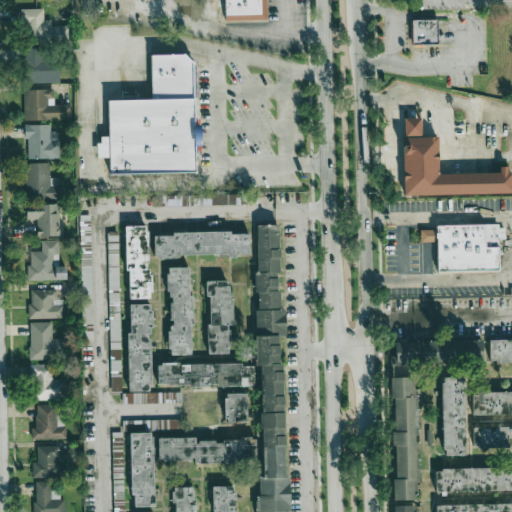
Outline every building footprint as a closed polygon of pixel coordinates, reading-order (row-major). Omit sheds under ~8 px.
[(223,0),(224,21),(266,21),(266,0),(223,0)] [(69,25),(51,26),(51,20),(43,20),(43,8),(22,9),(23,45),(70,43),(69,25)] [(410,19),(410,45),(438,45),(438,19),(410,19)] [(59,83),(59,57),(50,57),(50,48),(25,47),(24,83),(59,83)] [(108,99),(108,136),(96,136),(96,157),(108,157),(109,173),(194,172),(193,54),(150,55),(151,98),(108,99)] [(71,120),(71,104),(54,104),(53,89),(23,90),(24,121),(71,120)] [(438,137),(421,137),(420,117),(403,117),(403,194),(511,193),(511,172),(438,172),(438,137)] [(26,159),(59,158),(59,140),(50,140),(50,124),(25,125),(26,159)] [(49,162),(25,163),(26,200),(59,199),(59,177),(49,178),(49,162)] [(246,204),(246,194),(152,196),(152,206),(246,204)] [(59,204),(25,205),(26,218),(37,218),(38,236),(60,236),(59,204)] [(253,225),(257,368),(256,368),(260,511),(286,511),(286,476),(284,476),(280,335),(285,335),(284,310),(281,310),(280,291),(279,291),(278,224),(253,225)] [(127,299),(149,299),(148,225),(125,226),(127,299)] [(436,271),(498,271),(498,240),(504,240),(504,225),(435,225),(435,230),(420,230),(420,242),(436,242),(436,271)] [(153,234),(154,256),(249,254),(249,232),(153,234)] [(92,324),(90,237),(80,237),(82,324),(92,324)] [(29,281),(65,279),(65,266),(58,266),(58,240),(41,240),(41,251),(28,251),(29,281)] [(192,354),(190,267),(167,267),(170,355),(192,354)] [(208,354),(229,353),(229,324),(231,324),(231,280),(207,281),(208,354)] [(62,282),(62,296),(77,295),(77,281),(62,282)] [(30,319),(63,318),(63,304),(57,305),(57,289),(29,290),(30,319)] [(129,391),(152,391),(150,304),(127,304),(129,391)] [(62,359),(62,339),(52,339),(51,322),(29,322),(30,360),(62,359)] [(511,361),(511,339),(489,340),(489,362),(511,361)] [(482,340),(395,342),(395,364),(482,362),(482,340)] [(253,363),(157,364),(157,386),(253,386),(253,363)] [(52,364),(30,364),(30,400),(67,399),(66,379),(52,379),(52,364)] [(392,377),(394,479),(390,479),(390,500),(418,499),(416,377),(392,377)] [(443,455),(466,455),(464,377),(441,377),(443,455)] [(511,414),(511,391),(472,392),(472,415),(511,414)] [(125,393),(125,403),(159,403),(159,393),(125,393)] [(246,393),(223,393),(224,423),(246,422),(246,393)] [(31,440),(65,439),(65,426),(57,426),(57,404),(35,405),(35,427),(31,427),(31,440)] [(146,420),(123,420),(124,431),(129,431),(131,507),(154,506),(152,434),(146,434),(146,420)] [(511,426),(472,427),(473,448),(511,447),(511,426)] [(157,438),(158,461),(195,460),(195,463),(256,462),(255,440),(195,440),(195,437),(157,438)] [(57,446),(36,446),(36,461),(32,461),(32,477),(60,477),(60,462),(58,462),(57,446)] [(65,449),(65,461),(77,461),(77,448),(65,449)] [(511,490),(511,467),(435,469),(435,492),(511,490)] [(34,511),(64,511),(64,498),(59,499),(59,490),(50,490),(50,481),(33,481),(34,511)] [(213,511),(236,511),(236,486),(213,486),(213,511)] [(193,511),(193,487),(173,487),(172,511),(193,511)] [(511,511),(511,502),(435,505),(435,511),(511,511)]
